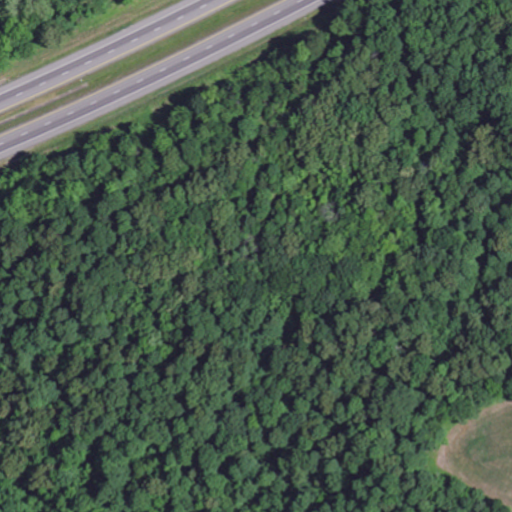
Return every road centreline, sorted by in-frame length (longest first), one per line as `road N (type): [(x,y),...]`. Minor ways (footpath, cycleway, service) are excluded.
road 1 (motorway): [(0,145),(302,0)]
road 2 (motorway): [(201,0),(0,95)]
